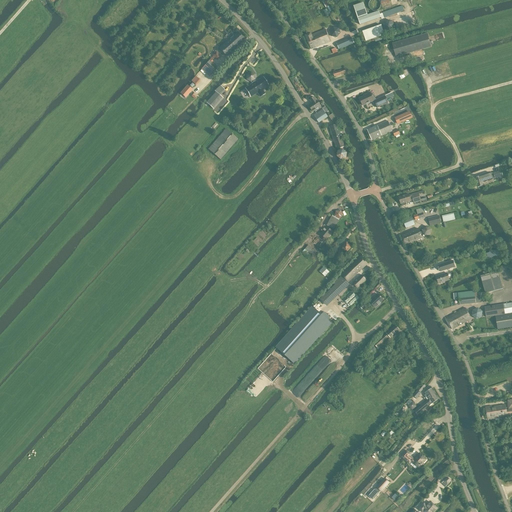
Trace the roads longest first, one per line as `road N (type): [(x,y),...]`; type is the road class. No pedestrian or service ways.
road 1 (unclassified): [(510,511),(464,355),(377,188)]
road 2 (tertiary): [(474,511),(443,390),(372,260),(350,196)]
road 3 (tertiary): [(350,196),(283,75),(220,0)]
road 4 (track): [(378,191),(460,162),(432,106),(511,82)]
road 5 (track): [(210,511),(343,364),(355,335)]
road 6 (unclassified): [(377,188),(360,129),(270,0)]
